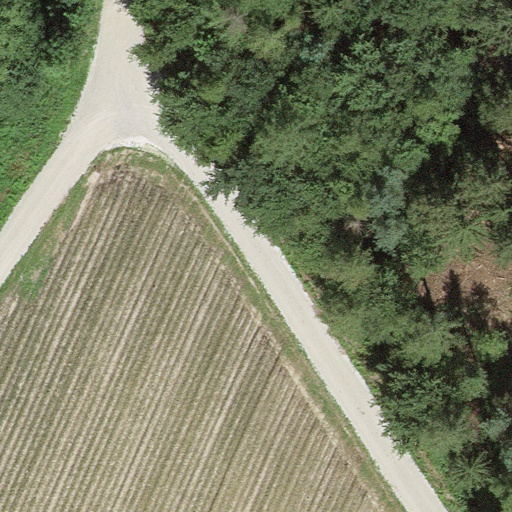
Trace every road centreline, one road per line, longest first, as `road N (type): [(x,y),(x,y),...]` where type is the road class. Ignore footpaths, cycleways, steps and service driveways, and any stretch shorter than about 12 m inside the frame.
road 1 (track): [(99,112),(162,135),(209,181),(426,511)]
road 2 (track): [(0,218),(99,112),(119,0)]
